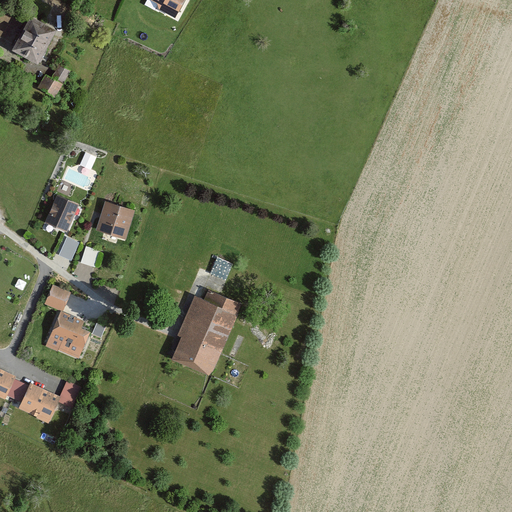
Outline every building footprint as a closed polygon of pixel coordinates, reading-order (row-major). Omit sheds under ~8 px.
[(176,17),(185,0),(154,0),(161,3),(161,9),(176,17)] [(40,66),(58,31),(31,17),(13,51),(40,66)] [(39,88),(56,98),(64,84),(63,84),(71,70),(60,63),(52,77),(47,74),(39,88)] [(0,128),(4,130),(11,116),(0,110),(0,128)] [(86,150),(81,164),(93,168),(97,154),(86,150)] [(69,232),(80,204),(57,195),(46,223),(69,232)] [(127,239),(136,209),(105,200),(96,230),(127,239)] [(72,256),(79,242),(68,237),(61,251),(72,256)] [(216,256),(217,257),(211,273),(226,279),(233,264),(234,264),(240,250),(222,242),(216,256)] [(96,267),(101,250),(86,245),(80,262),(96,267)] [(23,291),(28,282),(18,277),(13,286),(23,291)] [(63,311),(72,292),(54,284),(46,303),(63,311)] [(179,335),(183,337),(174,359),(213,376),(244,302),(210,288),(206,297),(197,294),(179,335)] [(86,321),(63,311),(52,335),(63,340),(59,349),(80,358),(92,331),(83,327),(86,321)] [(0,397),(7,400),(18,374),(0,366),(0,397)] [(19,409),(50,423),(63,397),(32,382),(19,409)]
